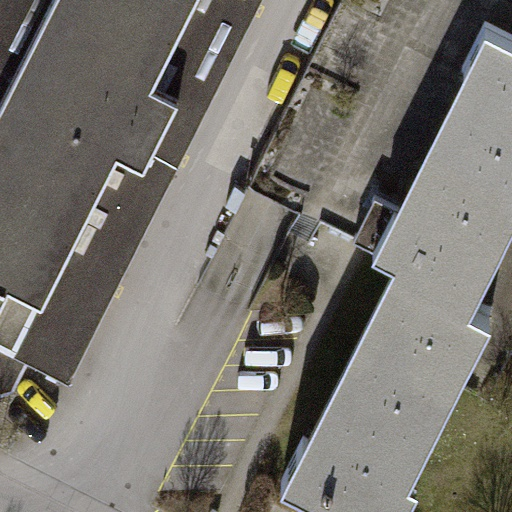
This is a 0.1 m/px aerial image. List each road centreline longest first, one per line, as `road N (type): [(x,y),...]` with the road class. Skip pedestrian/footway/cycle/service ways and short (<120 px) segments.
road 1 (unknown): [(121,511),(402,0)]
road 2 (unknown): [(287,0),(28,511)]
